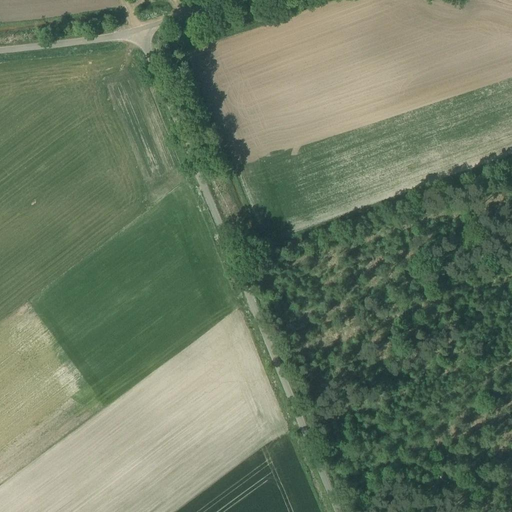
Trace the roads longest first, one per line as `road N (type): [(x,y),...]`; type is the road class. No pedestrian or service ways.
road 1 (unclassified): [(139,27),(337,511)]
road 2 (unclassified): [(139,27),(0,49)]
